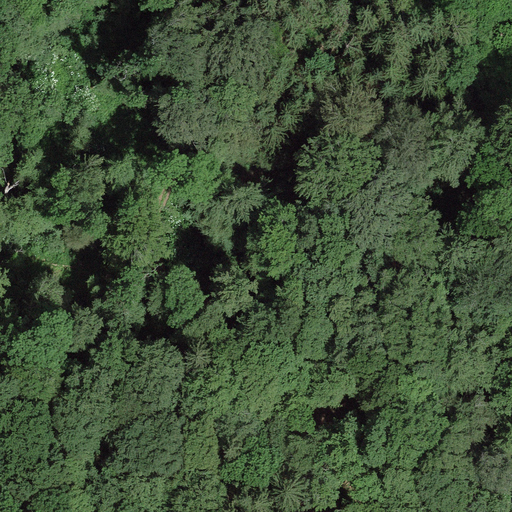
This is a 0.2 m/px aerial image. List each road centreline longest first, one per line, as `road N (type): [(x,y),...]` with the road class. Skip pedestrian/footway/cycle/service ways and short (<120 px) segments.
road 1 (track): [(204,511),(202,427),(177,296),(273,0)]
road 2 (track): [(177,296),(240,307),(291,342),(374,511)]
